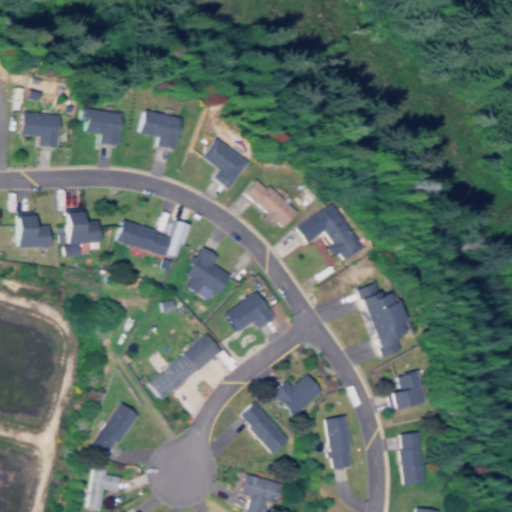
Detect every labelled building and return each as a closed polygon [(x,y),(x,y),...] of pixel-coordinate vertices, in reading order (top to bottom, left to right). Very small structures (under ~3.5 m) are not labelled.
[(75,105),(113,109),(108,142),(89,139),(90,130),(75,128),(76,119),(73,119),(75,105)] [(137,106),(175,114),(168,146),(148,142),(150,132),(132,128),(137,106)] [(11,108),(49,112),(45,143),(27,141),(28,132),(8,130),(11,108)] [(209,135),(241,157),(221,185),(205,173),(211,166),(195,154),(209,135)] [(236,188),(248,175),(259,185),(261,182),(288,206),(274,222),(236,188)] [(326,199),(358,243),(339,256),(333,248),(329,252),(322,243),(326,239),(316,226),(298,239),(289,227),(326,199)] [(56,240),(55,208),(72,207),(72,216),(89,216),(90,239),(56,240)] [(7,212),(24,212),(24,222),(39,222),(39,243),(6,242),(7,212)] [(104,235),(110,217),(144,228),(143,231),(157,235),(152,251),(104,235)] [(175,271),(177,267),(173,265),(188,241),(207,253),(202,261),(219,271),(207,290),(202,287),(197,296),(174,282),(179,273),(175,271)] [(349,286),(370,278),(374,287),(376,286),(378,291),(388,287),(392,298),(397,296),(404,315),(399,317),(403,327),(391,332),(396,344),(375,352),(349,286)] [(213,309),(245,288),(262,314),(248,324),(243,316),(226,328),(213,309)] [(137,379),(195,330),(208,347),(150,395),(137,379)] [(414,367),(420,396),(387,404),(386,402),(382,402),(379,390),(394,387),(391,373),(414,367)] [(296,370),(310,387),(281,412),(261,389),(275,377),(280,383),(296,370)] [(110,398),(128,411),(108,439),(105,437),(96,449),(81,438),(110,398)] [(276,435),(260,449),(237,424),(239,422),(228,410),(242,398),(276,435)] [(314,415),(335,411),(342,445),(338,446),(341,461),(323,465),(321,454),(317,454),(316,448),(320,448),(314,415)] [(412,428),(418,477),(394,480),(391,445),(393,445),(392,430),(412,428)] [(95,460),(94,470),(109,472),(106,487),(92,485),(88,506),(75,504),(82,458),(95,460)] [(228,488),(233,470),(270,480),(265,499),(254,495),(250,511),(234,506),(239,491),(228,488)] [(431,506),(430,511),(406,511),(408,503),(431,506)]
